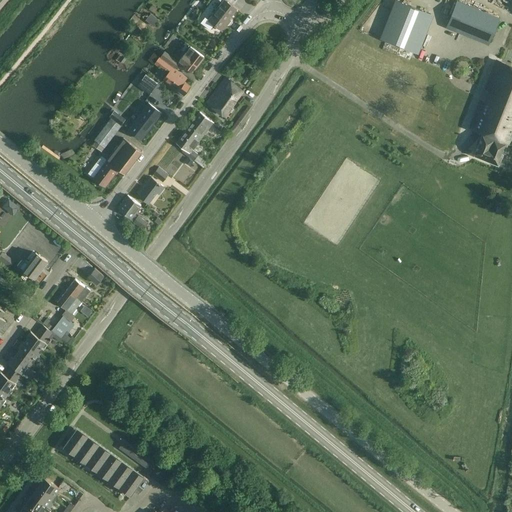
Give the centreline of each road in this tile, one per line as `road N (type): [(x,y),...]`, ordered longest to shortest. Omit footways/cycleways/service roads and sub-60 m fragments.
road 1 (unclassified): [(0,463),(261,105),(302,23)]
road 2 (primary): [(410,511),(0,171)]
road 3 (unclassified): [(449,511),(95,221)]
road 4 (residential): [(302,23),(275,13),(255,19),(95,221)]
road 5 (unclassified): [(95,221),(0,142)]
road 6 (residential): [(0,350),(74,252)]
